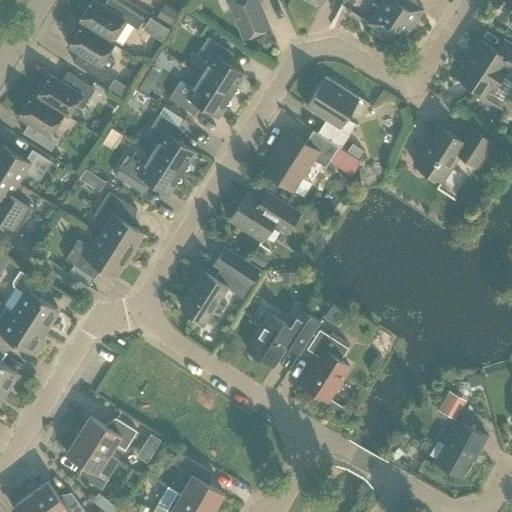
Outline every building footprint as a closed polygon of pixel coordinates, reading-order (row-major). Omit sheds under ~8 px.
[(83,23),(109,41),(112,37),(122,44),(134,26),(137,29),(144,18),(115,0),(106,0),(102,6),(92,0),(91,0),(79,20),(83,23)] [(259,0),(230,0),(228,1),(243,37),(270,26),(259,0)] [(405,36),(423,8),(413,1),(414,0),(382,0),(368,22),(390,37),(395,30),(405,36)] [(101,63),(113,44),(109,41),(83,23),(69,45),(80,51),(73,62),(98,77),(104,66),(101,63)] [(209,62),(201,75),(231,94),(245,73),(223,60),(229,50),(208,37),(197,54),(209,62)] [(511,72),(511,45),(504,40),(497,51),(481,40),(457,77),(485,95),(503,67),(511,72)] [(151,95),(161,74),(152,70),(142,90),(151,95)] [(36,97),(64,112),(68,115),(75,104),(82,108),(95,89),(67,71),(60,82),(50,75),(36,97)] [(218,115),(231,94),(201,75),(193,88),(180,80),(169,98),(190,111),(196,102),(218,115)] [(326,120),(318,133),(341,147),(355,124),(345,117),(358,97),(326,76),(306,107),(326,120)] [(130,88),(114,78),(107,88),(123,98),(130,88)] [(36,97),(32,95),(19,115),(29,122),(23,132),(51,150),(58,139),(50,134),(64,112),(36,97)] [(160,139),(152,152),(182,172),(195,151),(174,137),(180,128),(159,114),(148,132),(160,139)] [(476,165),(492,141),(471,127),(462,140),(438,125),(413,163),(442,181),(459,154),(476,165)] [(341,147),(318,133),(313,130),(305,142),(286,131),(276,147),(278,148),(264,171),(293,190),(303,197),(312,183),(302,176),(313,159),(334,172),(347,151),(343,148),(341,147)] [(0,145),(0,170),(18,182),(26,170),(40,179),(51,161),(32,149),(26,159),(1,144),(0,145)] [(168,193),(182,172),(152,152),(143,166),(131,158),(126,166),(122,163),(115,175),(140,191),(147,179),(168,193)] [(18,182),(0,170),(0,221),(16,231),(31,207),(11,195),(18,182)] [(107,223),(99,235),(129,254),(143,232),(129,223),(137,209),(108,191),(93,214),(107,223)] [(287,233),(300,212),(277,197),(270,208),(247,193),(231,218),(263,239),(273,224),(287,233)] [(115,276),(129,254),(99,235),(91,247),(78,238),(65,259),(73,264),(69,272),(88,284),(93,277),(94,277),(101,267),(115,276)] [(203,271),(181,306),(205,322),(227,287),(243,297),(261,268),(225,245),(213,265),(220,269),(214,278),(203,271)] [(25,293),(13,311),(42,329),(47,321),(52,320),(59,309),(40,297),(47,287),(20,270),(13,281),(14,286),(25,293)] [(347,311),(333,303),(325,316),(339,325),(347,311)] [(0,347),(6,351),(12,341),(28,351),(31,353),(38,341),(37,337),(42,329),(13,311),(6,306),(0,315),(0,347)] [(246,348),(249,350),(251,348),(260,354),(258,356),(274,366),(287,345),(299,353),(312,333),(319,320),(298,306),(286,324),(269,313),(246,348)] [(327,400),(350,366),(340,360),(348,347),(320,329),(307,348),(320,356),(302,384),(327,400)] [(0,361),(0,360),(6,351),(0,347),(0,392),(1,393),(6,385),(11,384),(18,373),(0,361)] [(466,399),(448,390),(437,409),(455,419),(466,399)] [(90,415),(78,434),(110,454),(116,444),(125,450),(137,431),(116,417),(109,427),(90,415)] [(477,455),(488,436),(458,419),(435,461),(463,477),(475,454),(477,455)] [(103,464),(110,454),(78,434),(66,453),(86,465),(79,475),(101,489),(113,470),(103,464)] [(187,483),(181,493),(213,511),(224,493),(204,481),(210,471),(178,452),(172,463),(182,469),(177,477),(187,483)] [(48,481),(30,493),(43,511),(85,511),(71,492),(61,499),(48,481)] [(43,511),(30,493),(12,507),(15,511),(43,511)] [(213,511),(181,493),(175,503),(162,496),(152,511),(213,511)]
